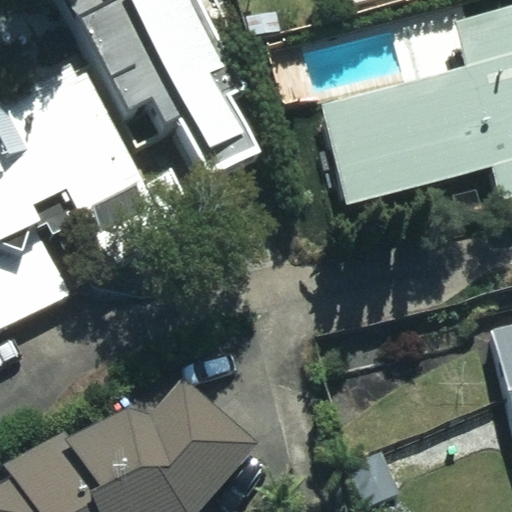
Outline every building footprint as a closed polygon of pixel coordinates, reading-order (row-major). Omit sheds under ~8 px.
[(56,0),(133,159),(168,143),(196,203),(255,174),(227,116),(245,107),(194,0),(56,0)] [(319,117),(343,211),(481,175),(491,214),(511,208),(511,17),(443,36),(455,81),(319,117)] [(30,226),(61,210),(96,276),(161,243),(77,83),(69,87),(46,44),(0,67),(0,337),(70,301),(30,226)] [(511,332),(485,339),(511,450),(511,332)] [(198,511),(250,449),(171,395),(61,449),(58,439),(0,471),(0,474),(8,487),(0,491),(0,511),(198,511)] [(372,511),(396,502),(378,457),(340,473),(355,511),(372,511)]
